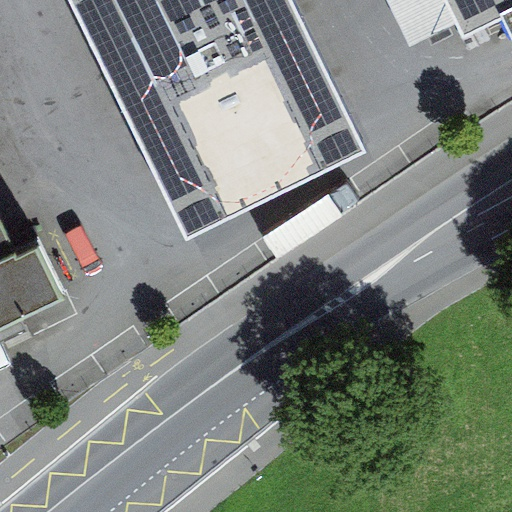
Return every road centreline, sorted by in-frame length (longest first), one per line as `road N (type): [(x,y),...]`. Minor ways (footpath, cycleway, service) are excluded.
road 1 (secondary): [(511,182),(215,381),(59,511)]
road 2 (unknown): [(340,0),(413,134)]
